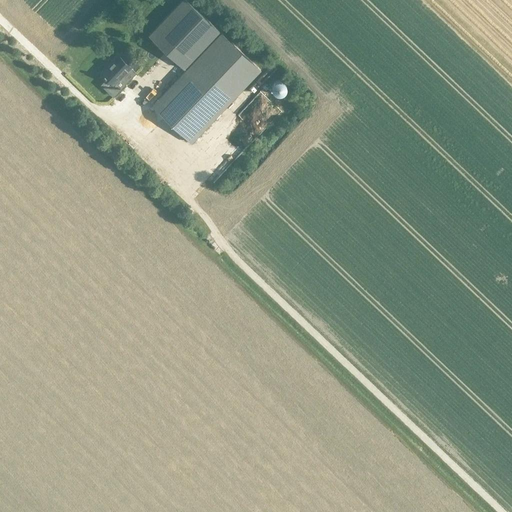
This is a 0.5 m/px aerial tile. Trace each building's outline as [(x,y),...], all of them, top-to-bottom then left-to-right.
[(183,0),(149,36),(184,69),(220,32),(185,0),(183,0)] [(191,143),(260,70),(221,33),(152,106),(191,143)] [(100,74),(112,85),(129,68),(131,70),(137,64),(127,54),(121,60),(117,56),(100,74)] [(263,87),(275,98),(288,84),(277,73),(263,87)] [(240,107),(229,111),(234,123),(244,119),(240,107)] [(211,140),(200,149),(204,154),(215,145),(211,140)] [(193,167),(199,180),(206,176),(199,164),(193,167)]
